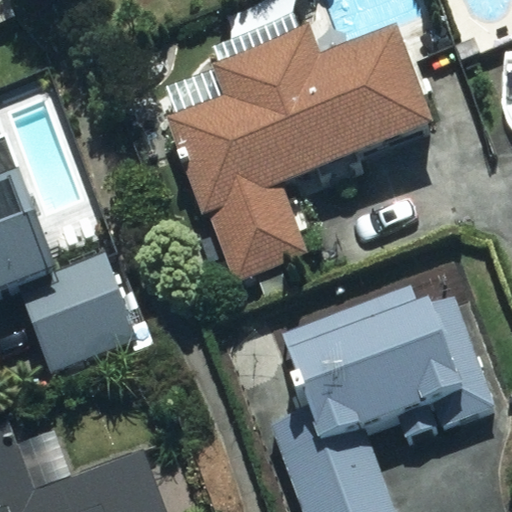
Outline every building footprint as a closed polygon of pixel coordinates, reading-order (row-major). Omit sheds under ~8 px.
[(12,0),(0,0),(0,36),(24,25),(12,0)] [(227,75),(237,104),(177,126),(213,225),(220,222),(246,294),(321,267),(295,195),(447,141),(411,42),(336,69),(325,39),(227,75)] [(37,187),(0,200),(0,311),(73,284),(37,187)] [(419,295),(290,343),(316,413),(277,427),(308,511),(401,511),(374,438),(441,413),(449,434),(504,413),(463,303),(427,316),(419,295)] [(0,511),(173,511),(154,457),(40,498),(17,433),(0,438),(0,511)]
